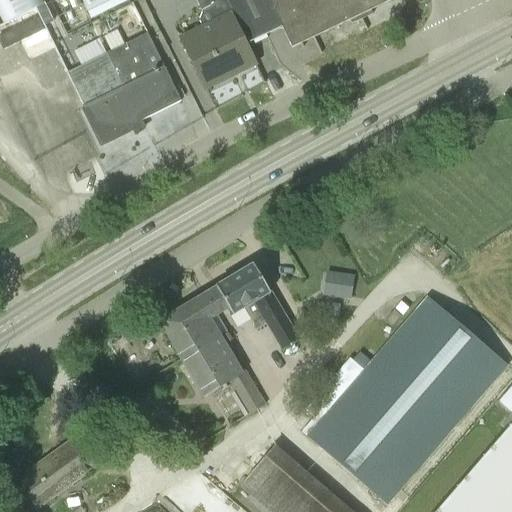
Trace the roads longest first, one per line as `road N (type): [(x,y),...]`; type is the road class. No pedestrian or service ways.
road 1 (tertiary): [(22,316),(235,187),(477,57)]
road 2 (unclassified): [(463,25),(216,141),(0,266)]
road 3 (unclassified): [(40,346),(491,86)]
road 4 (unknown): [(157,485),(283,405),(390,288),(420,278),(443,283),(511,344)]
road 5 (unknown): [(40,346),(157,485)]
